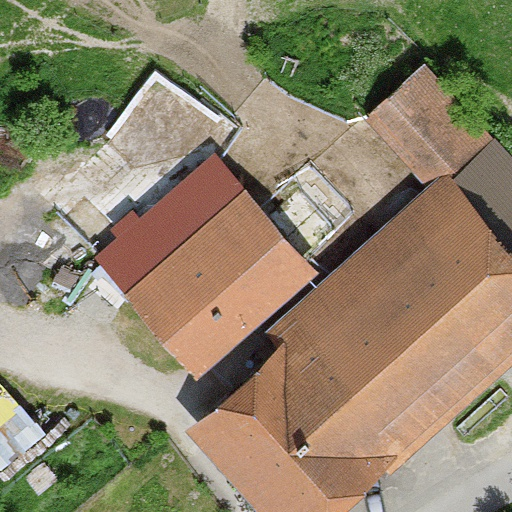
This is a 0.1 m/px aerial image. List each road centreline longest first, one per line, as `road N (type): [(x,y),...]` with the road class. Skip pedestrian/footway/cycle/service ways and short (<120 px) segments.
road 1 (track): [(172,416),(395,216),(340,143),(183,45)]
road 2 (track): [(244,511),(156,394),(0,365)]
